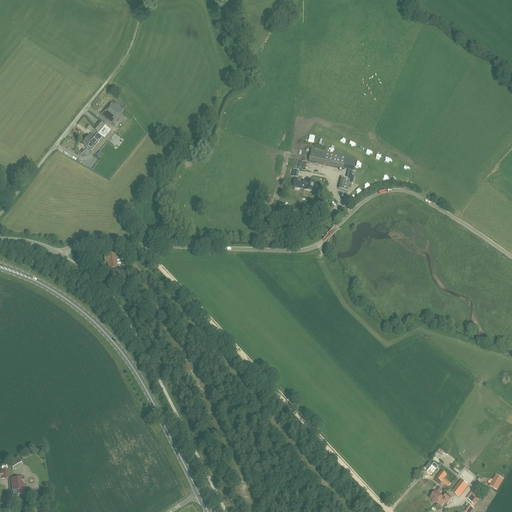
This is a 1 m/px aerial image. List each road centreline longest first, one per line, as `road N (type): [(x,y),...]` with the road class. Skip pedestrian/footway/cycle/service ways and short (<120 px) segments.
road 1 (unclassified): [(140,244),(305,249),(371,196),(396,189),(511,257)]
road 2 (unclassified): [(387,511),(140,244)]
road 3 (secondary): [(198,494),(131,367),(101,328),(49,288),(0,267)]
road 4 (unclassified): [(0,213),(120,65)]
road 5 (unclassified): [(140,244),(83,243),(60,253),(0,239)]
